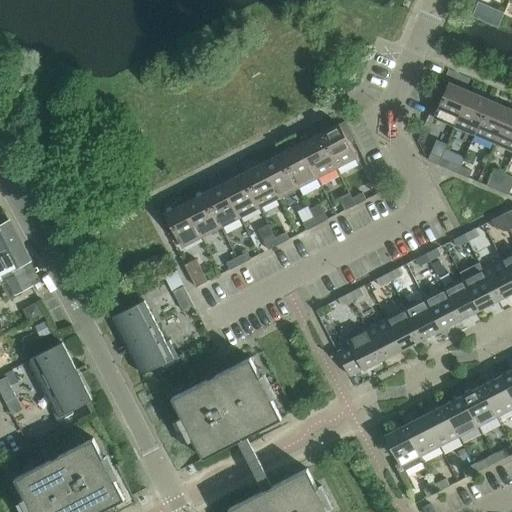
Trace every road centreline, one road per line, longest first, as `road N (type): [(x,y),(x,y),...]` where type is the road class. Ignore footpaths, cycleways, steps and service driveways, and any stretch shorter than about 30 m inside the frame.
road 1 (residential): [(221,320),(435,211),(393,121),(439,0)]
road 2 (residential): [(181,511),(0,171)]
